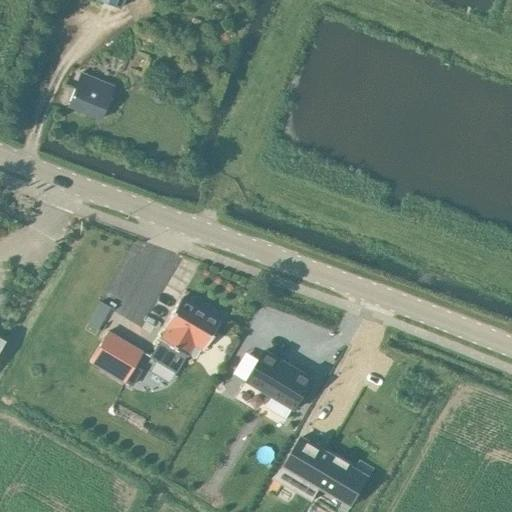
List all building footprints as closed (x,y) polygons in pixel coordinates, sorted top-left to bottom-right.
[(97,0),(120,9),(123,0),(97,0)] [(100,120),(114,85),(81,71),(67,107),(100,120)] [(159,340),(149,357),(174,372),(185,355),(192,343),(202,350),(219,322),(179,298),(163,326),(166,328),(159,340)] [(107,331),(88,362),(116,378),(122,382),(131,367),(141,351),(107,331)] [(265,350),(247,382),(294,410),(313,378),(265,350)] [(284,465),(275,479),(282,483),(296,492),(311,501),(319,487),(342,501),(360,471),(348,464),(349,463),(336,455),(335,457),(325,451),(323,454),(302,441),(304,438),(301,436),(284,465)]
